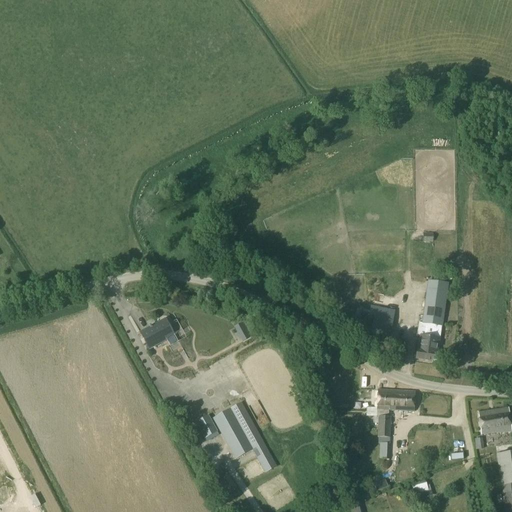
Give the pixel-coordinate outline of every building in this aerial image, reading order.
[(433,234),(424,234),(424,242),(433,242),(433,234)] [(437,354),(441,327),(442,327),(447,294),(427,291),(421,324),(426,325),(424,337),(420,336),(418,350),(417,350),(416,361),(437,364),(439,354),(437,354)] [(368,307),(365,331),(382,333),(386,309),(368,307)] [(173,335),(165,321),(141,334),(150,350),(161,344),(160,343),(173,335)] [(377,417),(388,418),(389,411),(388,411),(388,404),(394,404),(394,391),(377,390),(376,410),(377,410),(377,417)] [(415,392),(394,391),(394,404),(388,404),(388,411),(389,411),(414,412),(415,392)] [(278,468),(242,405),(213,419),(235,461),(253,451),(266,474),(278,468)] [(511,431),(509,408),(478,412),(481,435),(511,431)] [(391,418),(388,418),(377,417),(373,417),(373,424),(378,425),(377,438),(389,438),(391,418)] [(217,432),(211,420),(198,427),(205,440),(217,432)] [(474,439),(474,449),(482,449),(482,438),(474,439)] [(389,444),(379,444),(379,459),(389,459),(389,444)] [(511,484),(511,452),(497,454),(501,486),(511,484)] [(207,461),(200,464),(203,470),(210,467),(207,461)] [(388,489),(384,480),(374,485),(377,493),(388,489)] [(427,487),(426,481),(411,485),(415,500),(430,496),(428,490),(430,489),(429,486),(427,487)] [(511,511),(511,492),(502,494),(504,511),(511,511)] [(360,511),(360,502),(347,503),(348,511),(360,511)]
